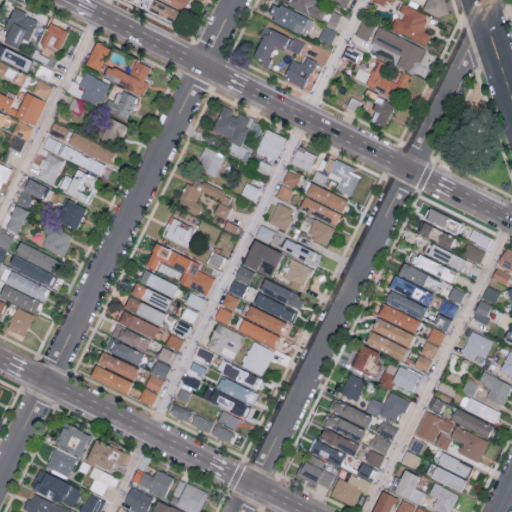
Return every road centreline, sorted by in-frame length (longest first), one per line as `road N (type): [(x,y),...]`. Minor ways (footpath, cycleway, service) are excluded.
road 1 (residential): [(494,0),(242,511)]
road 2 (residential): [(236,0),(0,479)]
road 3 (secondary): [(511,220),(94,12)]
road 4 (secondary): [(0,358),(310,511)]
